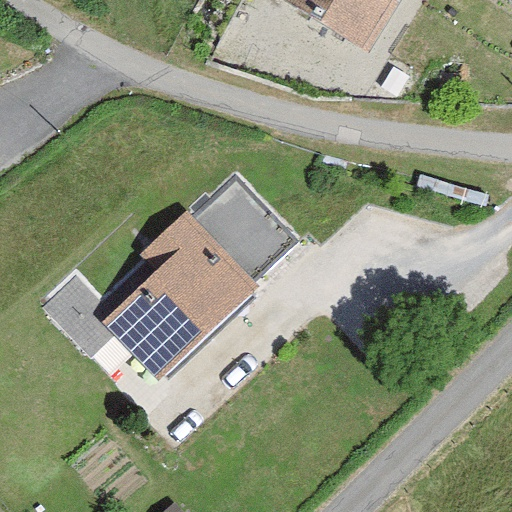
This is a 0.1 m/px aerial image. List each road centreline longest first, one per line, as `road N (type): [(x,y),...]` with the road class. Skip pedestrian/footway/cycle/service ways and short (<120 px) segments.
road 1 (unclassified): [(10,0),(109,62),(274,115),(511,155)]
road 2 (residential): [(511,358),(350,511)]
